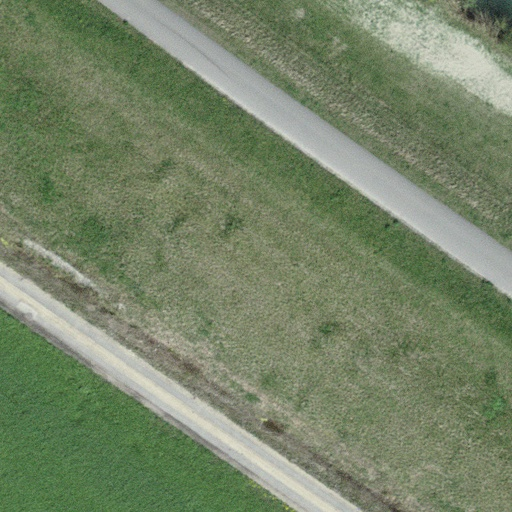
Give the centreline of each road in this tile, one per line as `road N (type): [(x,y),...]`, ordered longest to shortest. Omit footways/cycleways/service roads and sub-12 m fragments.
road 1 (unclassified): [(511,276),(131,0)]
road 2 (track): [(0,284),(333,511)]
